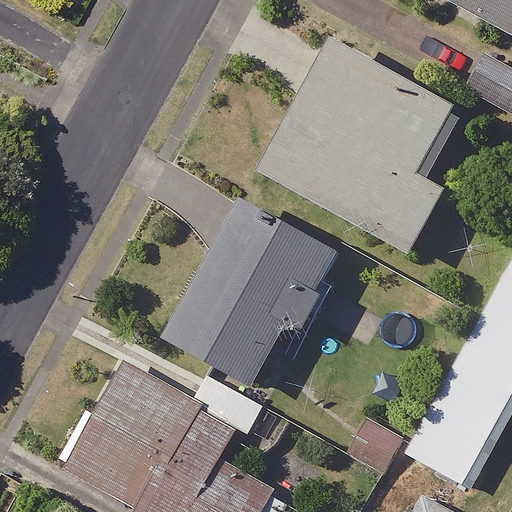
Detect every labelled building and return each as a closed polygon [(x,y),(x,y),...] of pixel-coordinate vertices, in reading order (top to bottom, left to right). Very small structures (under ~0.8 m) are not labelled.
[(511,0),(462,0),(511,27),(511,0)] [(465,108),(333,35),(263,164),(414,246),(449,183),(430,172),(465,108)] [(511,58),(493,48),(471,87),(511,110),(511,58)] [(341,250),(243,197),(171,332),(258,378),(290,319),(311,330),(335,286),(325,280),(341,250)] [(511,417),(511,262),(408,452),(473,488),(511,417)] [(196,400),(124,361),(68,466),(143,507),(140,511),(286,511),(296,494),(222,454),(238,426),(253,433),(269,403),(211,372),(196,400)] [(459,511),(426,494),(415,511),(459,511)]
